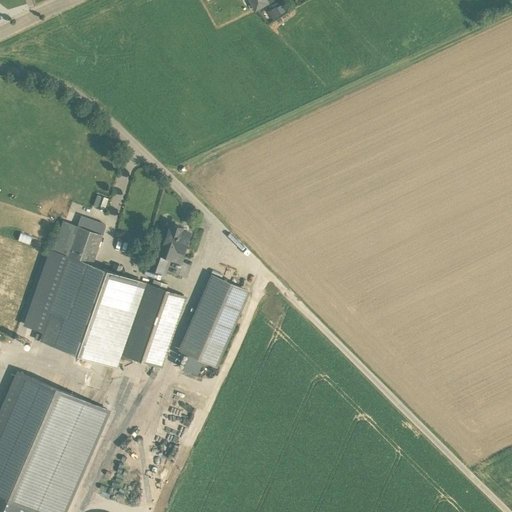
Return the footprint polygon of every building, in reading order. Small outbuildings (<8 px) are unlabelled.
[(265,0),(250,0),(255,10),(267,3),(265,0)] [(284,4),(269,14),(273,20),(288,10),(284,4)] [(77,226),(101,235),(105,224),(81,216),(77,226)] [(77,226),(64,222),(54,252),(71,257),(91,264),(101,235),(77,226)] [(172,227),(170,226),(164,244),(163,244),(160,252),(160,253),(169,257),(173,258),(176,250),(183,252),(190,233),(182,230),(182,228),(173,225),(172,227)] [(18,239),(28,243),(30,239),(20,235),(18,239)] [(160,252),(153,250),(153,251),(156,252),(150,268),(163,273),(169,257),(160,253),(160,252)] [(91,264),(71,257),(42,341),(115,366),(144,283),(91,264)] [(212,275),(180,349),(216,365),(248,291),(212,275)] [(185,297),(146,283),(122,353),(161,366),(185,297)] [(22,376),(0,424),(0,511),(55,511),(101,411),(22,376)]
